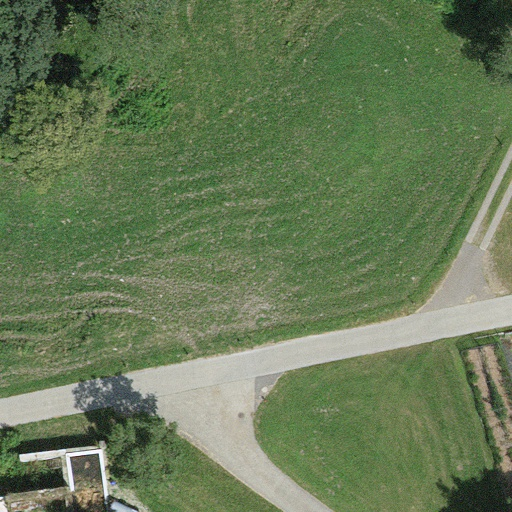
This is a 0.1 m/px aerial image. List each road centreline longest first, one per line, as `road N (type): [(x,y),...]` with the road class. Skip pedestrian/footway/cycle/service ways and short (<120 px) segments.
road 1 (unclassified): [(0,415),(511,311)]
road 2 (track): [(464,320),(487,232),(511,185)]
